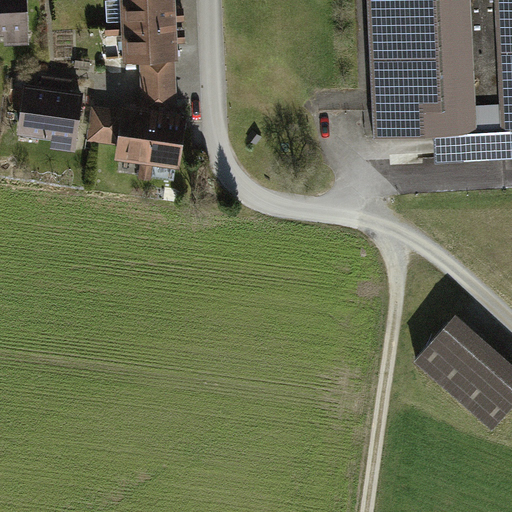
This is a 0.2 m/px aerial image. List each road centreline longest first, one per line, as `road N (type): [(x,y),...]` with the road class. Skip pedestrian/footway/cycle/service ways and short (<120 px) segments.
road 1 (track): [(511,320),(400,230),(371,511)]
road 2 (residential): [(400,230),(286,210),(241,192),(218,157),(207,0)]
road 3 (unknown): [(348,217),(366,187),(511,175)]
